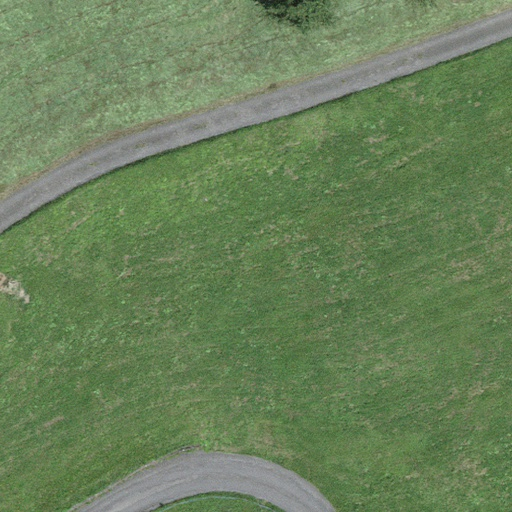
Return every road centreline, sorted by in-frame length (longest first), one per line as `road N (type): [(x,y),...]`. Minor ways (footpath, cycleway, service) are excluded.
road 1 (track): [(511,19),(294,97),(144,138),(0,217)]
road 2 (track): [(118,511),(149,494),(229,474),(260,480),(309,511)]
